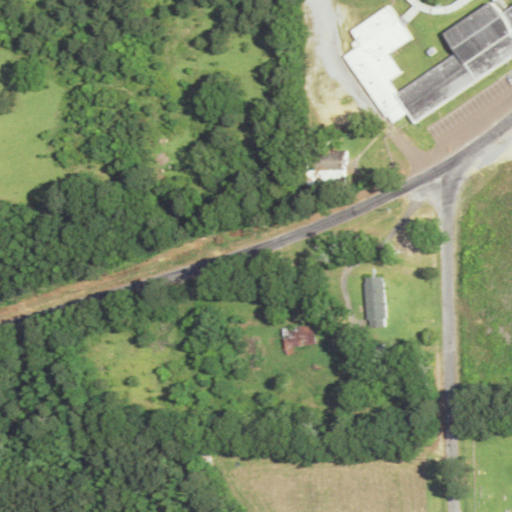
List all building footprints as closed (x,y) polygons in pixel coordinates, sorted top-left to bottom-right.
[(444,33),(490,1),(495,3),(498,6),(500,9),(502,12),(511,4),(511,27),(510,29),(511,31),(511,32),(511,54),(475,80),(444,33)] [(390,4),(412,37),(388,53),(400,71),(388,79),(397,92),(404,104),(385,117),(344,55),(360,45),(350,30),(390,4)] [(397,92),(456,52),(475,80),(416,120),(404,104),(397,92)] [(346,151),(313,150),(313,170),(307,170),(307,184),(345,185),(346,151)] [(365,278),(366,327),(385,327),(384,277),(365,278)] [(294,355),(294,346),(314,346),(314,327),(284,327),(284,355),(294,355)]
